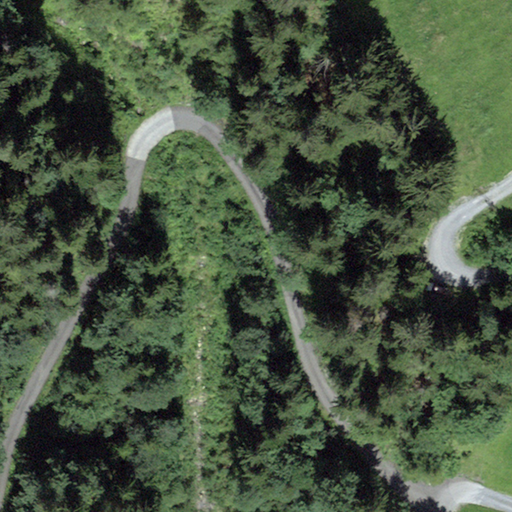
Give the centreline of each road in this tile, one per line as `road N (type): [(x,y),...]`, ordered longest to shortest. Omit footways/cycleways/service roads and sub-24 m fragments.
road 1 (track): [(426,509),(356,423),(303,336),(239,172),(193,118),(168,115),(137,144),(103,267),(19,406),(0,477)]
road 2 (track): [(511,274),(461,277),(441,255),(449,224),(511,184)]
